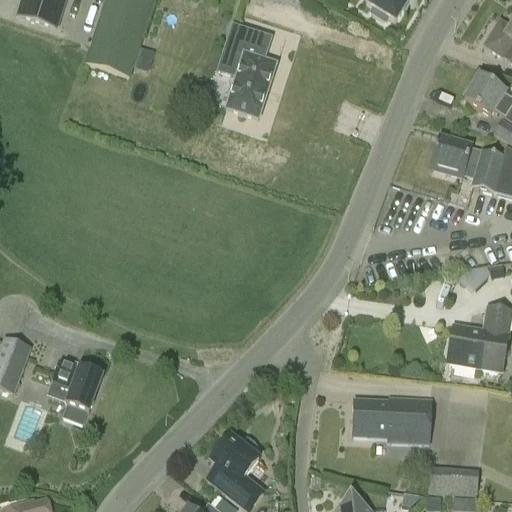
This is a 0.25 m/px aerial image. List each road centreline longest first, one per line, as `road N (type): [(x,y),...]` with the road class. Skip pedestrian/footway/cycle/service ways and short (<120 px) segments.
road 1 (tertiary): [(279,332),(318,287),(361,205),(409,80),(456,0)]
road 2 (tertiary): [(112,511),(279,332)]
road 3 (residential): [(303,511),(309,379),(301,351),(279,332)]
